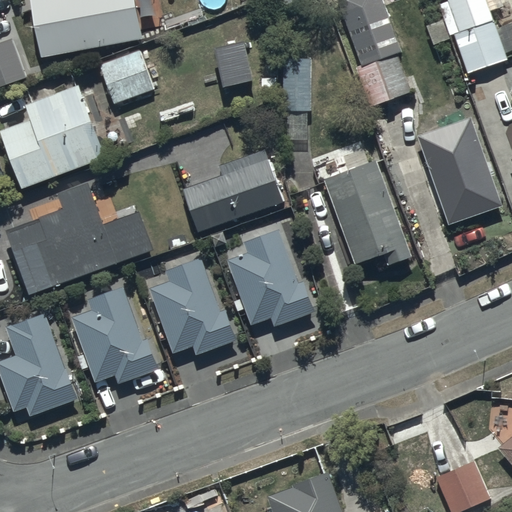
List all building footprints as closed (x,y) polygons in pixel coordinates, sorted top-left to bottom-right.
[(134,0),(30,0),(41,59),(142,40),(134,0)] [(337,0),(361,66),(357,68),(371,108),(412,94),(398,55),(403,53),(383,0),(337,0)] [(508,59),(505,52),(511,49),(511,23),(497,29),(486,0),(439,0),(438,1),(450,36),(453,35),(466,73),(508,59)] [(10,35),(0,39),(0,85),(27,74),(10,35)] [(244,42),(214,49),(223,88),(253,81),(244,42)] [(153,93),(137,50),(100,64),(116,107),(153,93)] [(312,60),(284,59),(283,111),(311,112),(312,60)] [(30,120),(0,131),(22,191),(105,160),(78,87),(25,107),(30,120)] [(417,138),(426,164),(418,167),(439,227),(448,224),(449,226),(503,207),(472,119),(417,138)] [(222,175),(183,190),(200,234),(283,201),(263,150),(219,167),(222,175)] [(377,161),(324,181),(355,265),(384,255),(388,267),(413,258),(377,161)] [(62,210),(5,231),(30,299),(155,252),(140,211),(103,224),(88,184),(56,195),(62,210)] [(249,255),(228,263),(252,327),(273,319),(276,329),(316,314),(303,281),(299,283),(279,231),(245,244),(249,255)] [(169,283),(149,290),(173,354),(192,347),(196,357),(236,342),(225,311),(221,313),(201,259),(165,272),(169,283)] [(92,312),(72,319),(95,383),(115,376),(119,385),(159,371),(148,339),(143,340),(124,287),(88,300),(92,312)] [(17,356),(0,361),(0,374),(14,412),(27,407),(31,417),(77,400),(45,314),(6,328),(17,356)] [(511,439),(498,450),(511,466),(511,439)] [(473,463),(437,480),(451,511),(460,511),(489,499),(473,463)] [(272,511),(342,511),(328,473),(266,496),(272,511)] [(186,511),(185,503),(152,508),(152,511),(186,511)]
